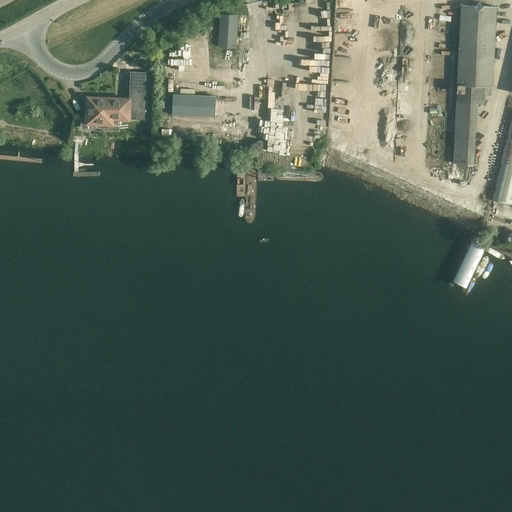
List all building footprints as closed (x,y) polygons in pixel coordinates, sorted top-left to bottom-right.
[(497,6),(461,4),(458,84),(453,163),(474,164),(477,104),(484,104),(485,86),(493,86),(497,6)] [(238,15),(222,14),(220,47),(236,48),(238,15)] [(147,72),(131,71),(130,99),(88,98),(87,123),(115,124),(115,119),(129,119),(145,120),(147,72)] [(217,96),(174,94),(172,115),(216,117),(217,96)] [(511,112),(491,199),(511,204),(511,112)] [(502,237),(511,240),(511,228),(506,226),(502,237)]
